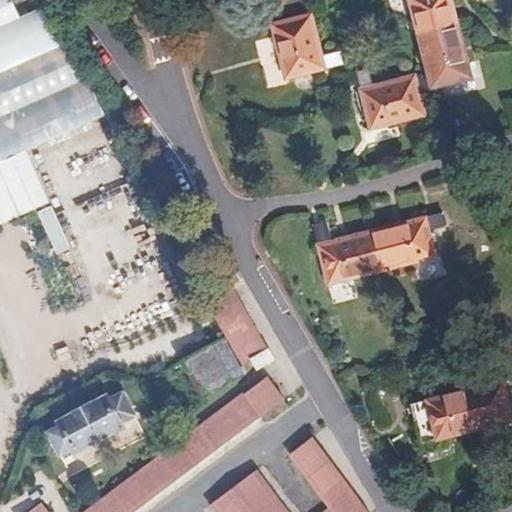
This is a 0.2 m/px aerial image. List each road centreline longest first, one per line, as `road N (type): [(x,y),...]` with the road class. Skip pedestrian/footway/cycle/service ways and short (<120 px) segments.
road 1 (residential): [(389,511),(224,219)]
road 2 (residential): [(511,141),(370,188),(224,219)]
road 3 (residential): [(224,219),(182,122),(153,0)]
